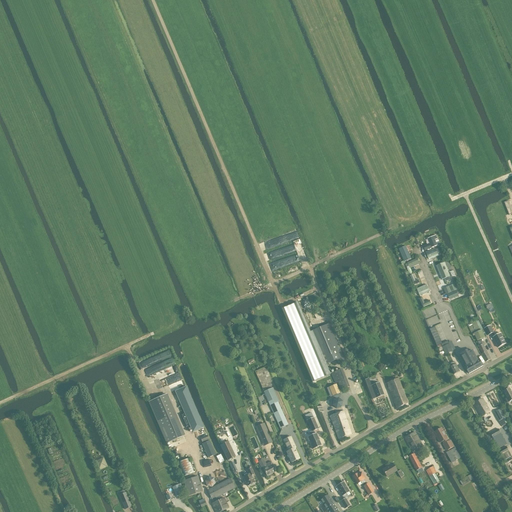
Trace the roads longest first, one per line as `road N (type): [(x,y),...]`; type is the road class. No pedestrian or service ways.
road 1 (track): [(316,283),(306,268),(271,279),(153,0)]
road 2 (unclassified): [(234,511),(484,368)]
road 3 (tertiary): [(277,511),(492,384)]
road 4 (unknown): [(484,368),(473,346),(454,334),(418,246)]
road 5 (unknown): [(212,511),(170,390)]
